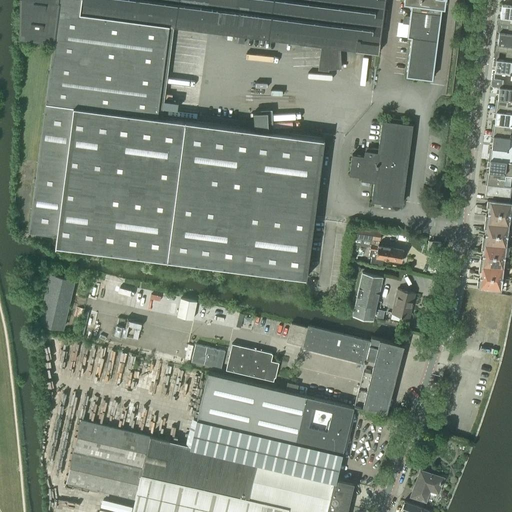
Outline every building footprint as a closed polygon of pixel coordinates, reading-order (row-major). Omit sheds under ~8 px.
[(20,0),(20,38),(53,42),(30,214),(29,231),(56,235),(55,245),(305,277),(307,260),(323,139),(268,132),(267,112),(253,113),(253,130),(157,117),(168,26),(320,46),(340,48),(378,53),(382,22),(385,22),(386,11),(383,11),(384,0),(20,0)] [(402,0),(403,1),(411,2),(407,36),(411,37),(406,75),(431,78),(441,6),(443,7),(443,0),(402,0)] [(511,33),(511,5),(501,4),(500,18),(498,18),(498,23),(508,25),(507,33),(511,33)] [(511,33),(507,33),(498,32),(497,45),(496,45),(495,51),(505,52),(504,60),(511,61),(511,33)] [(492,78),(491,86),(499,87),(501,87),(511,88),(511,61),(504,60),(496,59),(494,73),(493,73),(492,78)] [(511,88),(501,87),(499,87),(497,100),(496,100),(495,105),(496,105),(496,111),(511,113),(511,88)] [(511,113),(496,111),(494,124),(493,124),(492,129),(493,130),(493,136),(509,138),(509,137),(511,126),(511,125),(511,113)] [(401,204),(411,124),(401,123),(402,119),(392,118),(391,122),(381,121),(378,148),(373,147),(372,151),(364,150),(364,156),(352,154),(349,173),(361,175),(361,178),(374,180),(371,200),(381,201),(381,205),(390,206),(391,202),(401,204)] [(511,137),(509,137),(509,138),(493,136),(491,149),(490,149),(489,154),(490,154),(490,160),(506,162),(507,150),(511,150),(511,137)] [(511,162),(506,162),(490,160),(488,173),(487,173),(486,178),(487,178),(486,184),(485,195),(509,198),(511,187),(503,186),(504,174),(511,175),(510,176),(511,176),(511,162)] [(488,211),(509,214),(510,203),(487,200),(486,207),(489,207),(488,211)] [(507,225),(509,214),(488,211),(488,216),(485,215),(484,222),(507,225)] [(506,235),(507,225),(484,222),(483,228),(486,229),(486,233),(506,235)] [(354,227),(350,244),(369,248),(370,244),(377,245),(378,244),(380,231),(354,227)] [(505,246),(506,235),(486,233),(485,237),(482,237),(482,243),(505,246)] [(439,250),(440,242),(428,240),(427,248),(439,250)] [(504,257),(505,246),(482,243),(481,250),(484,250),(483,255),(504,257)] [(370,250),(369,256),(371,256),(369,264),(381,266),(383,259),(393,261),(400,262),(401,260),(402,255),(403,249),(378,244),(377,245),(370,244),(369,248),(369,250),(370,250)] [(502,268),(504,257),(483,255),(483,259),(480,259),(479,265),(502,268)] [(501,279),(502,268),(479,265),(478,271),(481,272),(480,276),(501,279)] [(362,272),(352,316),(371,320),(382,277),(362,272)] [(74,280),(50,274),(38,323),(62,328),(74,280)] [(500,290),(501,279),(480,276),(480,281),(477,280),(476,287),(500,290)] [(408,318),(414,294),(397,290),(391,314),(408,318)] [(180,297),(177,315),(192,318),(196,300),(180,297)] [(114,333),(114,334),(125,336),(128,325),(135,327),(132,338),(137,339),(141,323),(118,318),(114,333)] [(364,364),(359,384),(354,404),(385,412),(403,345),(371,337),(370,341),(308,325),(307,327),(291,323),(286,341),(302,345),(302,348),(362,363),(364,364)] [(231,343),(225,369),(272,381),(273,381),(274,377),(277,362),(271,360),(269,360),(271,354),(271,353),(231,343)] [(226,351),(197,344),(192,362),(222,369),(226,351)] [(342,455),(353,407),(208,372),(196,420),(342,455)] [(297,384),(287,382),(286,388),(296,390),(297,384)] [(134,498),(148,435),(81,419),(66,482),(134,498)] [(148,435),(134,498),(132,503),(169,511),(286,511),(287,508),(304,511),(327,511),(335,479),(335,478),(148,435)] [(437,493),(442,478),(419,469),(410,495),(413,496),(411,503),(423,508),(429,490),(437,493)] [(335,479),(327,511),(345,511),(352,483),(335,479)] [(400,511),(403,511),(424,511),(426,510),(404,501),(400,511)] [(137,508),(135,511),(169,511),(132,503),(132,507),(137,508)]
